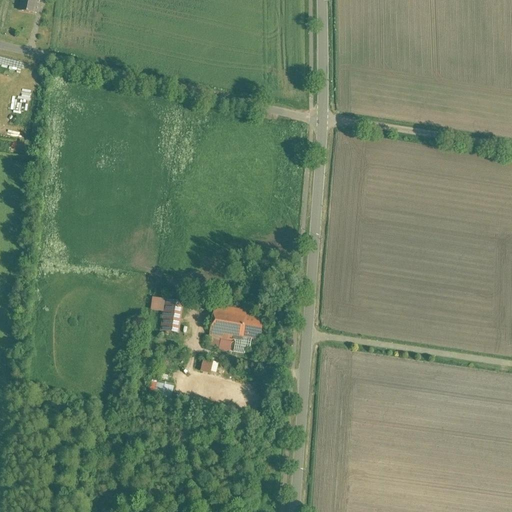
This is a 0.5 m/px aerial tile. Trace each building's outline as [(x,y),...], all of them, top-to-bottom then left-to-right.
[(40,0),(24,0),(22,10),(38,13),(40,0)] [(184,303),(167,301),(163,331),(180,333),(184,303)] [(216,304),(212,332),(245,337),(248,316),(249,309),(216,304)] [(265,318),(248,316),(245,337),(261,340),(265,318)] [(217,374),(220,362),(205,358),(202,370),(217,374)] [(174,387),(160,384),(158,396),(172,398),(174,387)]
